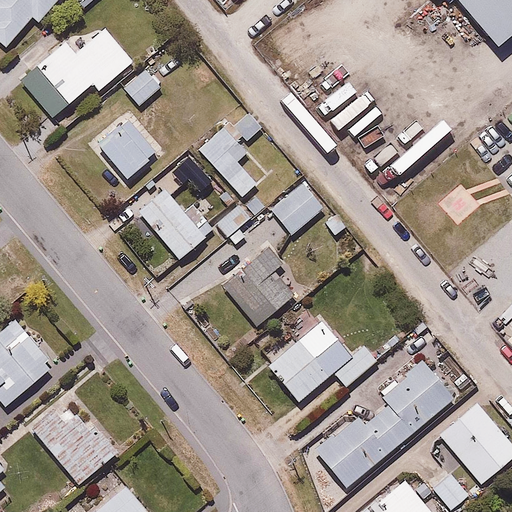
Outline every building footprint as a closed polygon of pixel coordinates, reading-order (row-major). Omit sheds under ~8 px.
[(0,0),(0,48),(2,50),(28,19),(35,25),(57,0),(0,0)] [(91,0),(75,0),(82,8),(91,0)] [(324,0),(302,0),(296,6),(307,17),(324,0)] [(511,0),(444,0),(490,52),(511,32),(511,0)] [(358,22),(345,10),(326,31),(339,43),(358,22)] [(16,81),(49,117),(89,80),(99,90),(131,65),(102,30),(70,55),(61,44),(16,81)] [(219,75),(204,57),(189,71),(204,88),(219,75)] [(159,89),(144,71),(122,88),(136,108),(159,89)] [(263,128),(245,108),(195,153),(238,201),(254,186),(238,169),(251,157),(243,147),(263,128)] [(157,154),(125,115),(94,141),(126,179),(157,154)] [(174,135),(162,120),(148,131),(160,146),(174,135)] [(190,188),(207,173),(187,150),(162,173),(173,185),(181,178),(190,188)] [(323,209),(303,186),(268,216),(288,239),(323,209)] [(266,205),(253,190),(214,222),(227,238),(266,205)] [(171,203),(162,192),(136,214),(174,260),(202,236),(193,226),(200,220),(180,196),(171,203)] [(338,231),(327,217),(319,221),(332,235),(338,231)] [(287,257),(272,240),(219,284),(255,328),(297,294),(275,267),(287,257)] [(0,278),(12,271),(0,252),(0,278)] [(57,363),(16,315),(0,328),(0,396),(8,405),(57,363)] [(325,376),(295,340),(264,367),(297,405),(314,391),(310,386),(325,376)] [(380,363),(364,344),(329,375),(345,394),(380,363)] [(453,401),(420,364),(312,451),(343,490),(453,401)] [(59,463),(48,471),(60,486),(70,477),(77,486),(120,452),(73,394),(30,428),(59,463)] [(511,454),(511,445),(473,399),(433,433),(477,485),(511,454)] [(0,435),(12,426),(0,412),(0,435)] [(0,476),(0,466),(5,462),(0,456),(0,493),(8,487),(0,476)] [(452,511),(469,497),(447,473),(428,491),(447,511),(452,511)] [(97,492),(104,500),(90,511),(85,511),(78,503),(67,511),(148,511),(152,510),(126,480),(120,486),(113,478),(97,492)] [(411,490),(402,480),(362,511),(428,511),(421,502),(429,496),(419,484),(411,490)]
